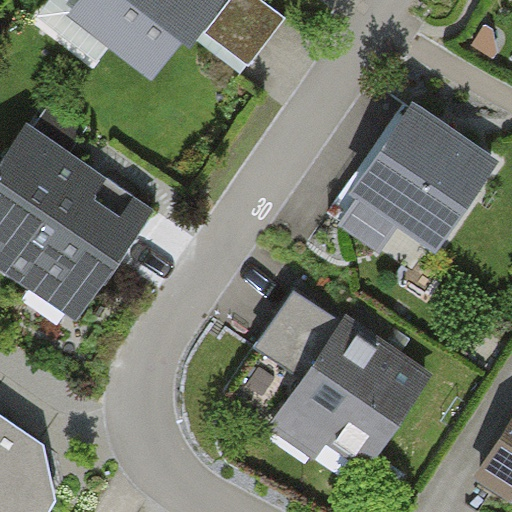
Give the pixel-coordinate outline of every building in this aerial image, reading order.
[(228,0),(68,0),(60,11),(159,88),(228,0)] [(510,165),(417,107),(356,204),(449,262),(510,165)] [(45,112),(0,175),(0,264),(87,325),(174,202),(45,112)] [(435,374),(347,325),(285,437),(373,486),(435,374)] [(59,441),(0,406),(0,511),(69,511),(75,502),(59,441)] [(511,416),(478,468),(511,490),(511,416)]
